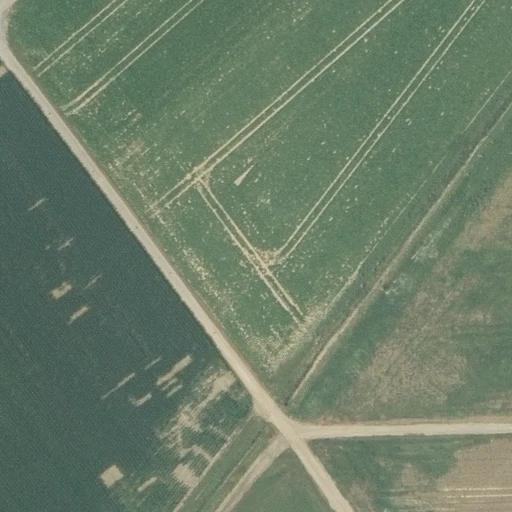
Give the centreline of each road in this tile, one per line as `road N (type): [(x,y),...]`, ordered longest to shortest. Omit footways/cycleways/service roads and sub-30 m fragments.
road 1 (track): [(190,511),(511,95)]
road 2 (track): [(291,440),(0,56)]
road 3 (track): [(291,440),(511,430)]
